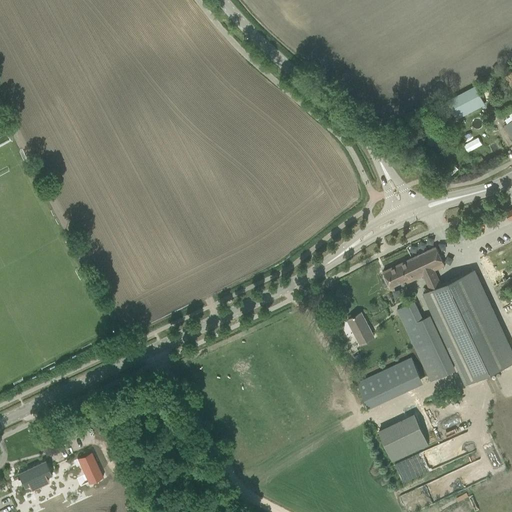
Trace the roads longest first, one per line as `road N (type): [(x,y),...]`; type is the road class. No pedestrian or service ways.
road 1 (tertiary): [(0,421),(276,293),(348,248)]
road 2 (tertiary): [(384,172),(359,130),(218,0)]
road 3 (track): [(239,497),(157,362)]
